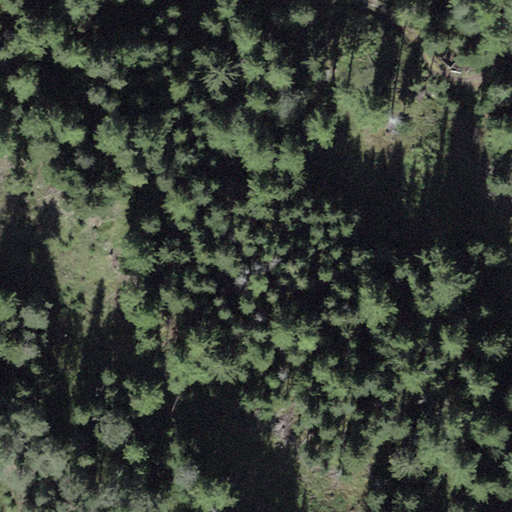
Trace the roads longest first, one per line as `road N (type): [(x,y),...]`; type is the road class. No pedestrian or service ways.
road 1 (track): [(362,0),(409,29),(447,77),(467,79),(511,54)]
road 2 (track): [(0,63),(155,0)]
